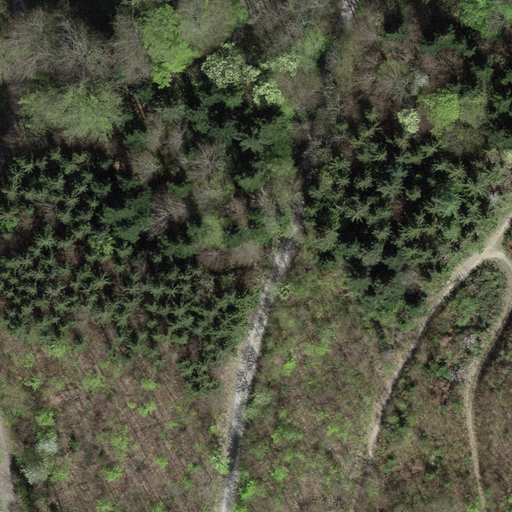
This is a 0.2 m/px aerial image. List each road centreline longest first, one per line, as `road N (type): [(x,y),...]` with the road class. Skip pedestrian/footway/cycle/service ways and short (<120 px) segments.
road 1 (track): [(218,511),(234,384),(293,226),(310,116),(352,0)]
road 2 (track): [(356,511),(396,365),(475,253),(511,221)]
road 3 (track): [(14,0),(18,114),(0,172)]
